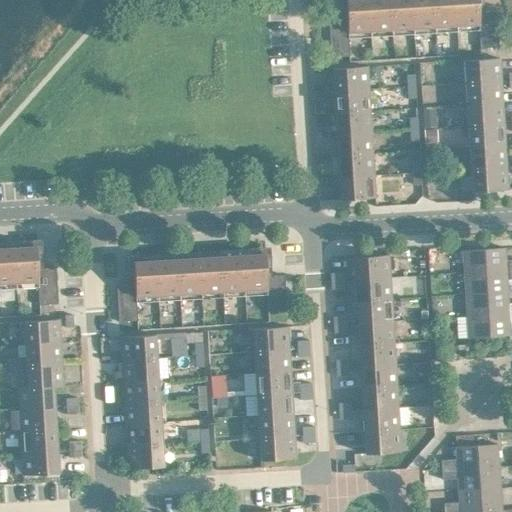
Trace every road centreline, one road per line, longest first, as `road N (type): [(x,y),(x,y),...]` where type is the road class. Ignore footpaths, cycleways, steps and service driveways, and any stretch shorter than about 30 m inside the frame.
road 1 (residential): [(85,225),(96,502)]
road 2 (residential): [(323,478),(313,220)]
road 3 (residential): [(96,502),(124,490),(323,478)]
road 4 (tertiary): [(313,220),(85,225)]
road 5 (residential): [(313,220),(301,0)]
road 6 (tertiary): [(511,216),(313,220)]
